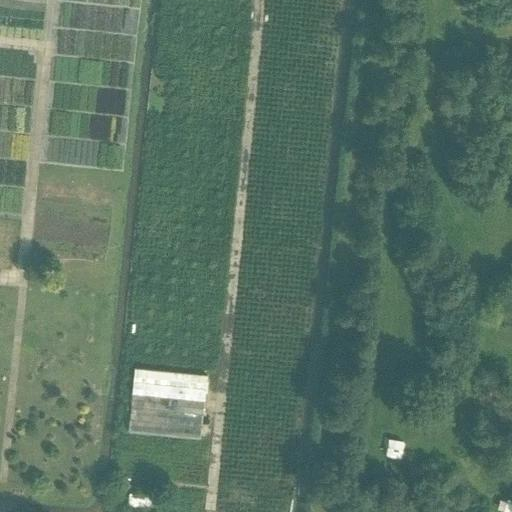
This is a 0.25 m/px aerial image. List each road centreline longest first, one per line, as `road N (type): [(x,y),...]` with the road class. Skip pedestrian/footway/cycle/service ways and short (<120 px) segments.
road 1 (track): [(210,511),(260,0)]
road 2 (track): [(388,281),(388,200),(419,128),(437,45),(452,33),(511,33)]
road 3 (track): [(511,176),(481,308),(511,366)]
